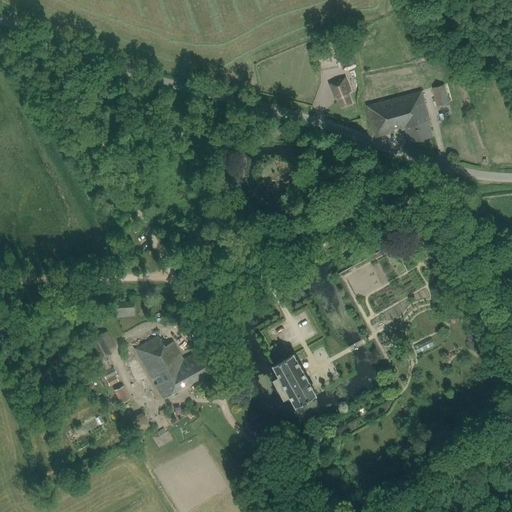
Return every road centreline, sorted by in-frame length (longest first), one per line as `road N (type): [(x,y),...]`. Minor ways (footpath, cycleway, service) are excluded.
road 1 (unclassified): [(0,19),(155,80),(458,171),(511,178)]
road 2 (unclassified): [(193,314),(59,77),(51,45)]
road 3 (track): [(363,224),(425,193),(511,345)]
road 4 (track): [(511,440),(390,511)]
